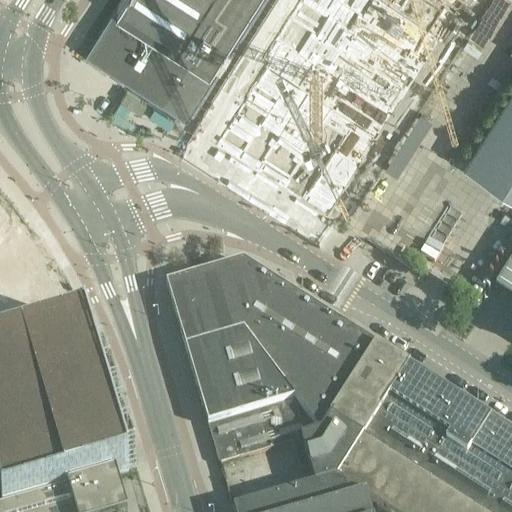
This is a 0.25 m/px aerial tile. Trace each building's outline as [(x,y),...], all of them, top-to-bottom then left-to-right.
[(184,108),(252,0),(119,0),(90,48),(184,108)] [(276,68),(223,151),(326,218),(362,162),(357,159),(372,136),(377,139),(465,0),(302,0),(264,60),(276,68)] [(511,193),(511,48),(511,51),(511,88),(465,163),(511,193)] [(320,436),(374,349),(376,348),(243,263),(167,286),(186,351),(220,466),(274,450),(277,461),(309,452),(306,441),(314,439),(309,422),(301,424),(295,403),(320,436)] [(511,266),(494,294),(510,304),(511,305),(511,266)] [(128,469),(122,450),(86,324),(0,348),(0,502),(2,509),(129,472),(128,469)] [(511,511),(511,436),(493,424),(493,425),(408,372),(409,371),(377,350),(331,421),(363,442),(473,511),(511,511)] [(331,470),(341,454),(351,460),(363,442),(331,421),(322,436),(314,439),(306,441),(309,452),(319,488),(337,484),(341,477),(331,470)] [(473,511),(363,442),(351,460),(341,454),(331,470),(341,477),(337,484),(366,502),(381,511),(473,511)] [(125,511),(116,479),(69,493),(74,511),(125,511)] [(368,511),(366,502),(337,484),(319,488),(237,511),(368,511)] [(74,511),(69,493),(41,501),(44,511),(74,511)] [(44,511),(41,501),(14,508),(14,511),(44,511)]
